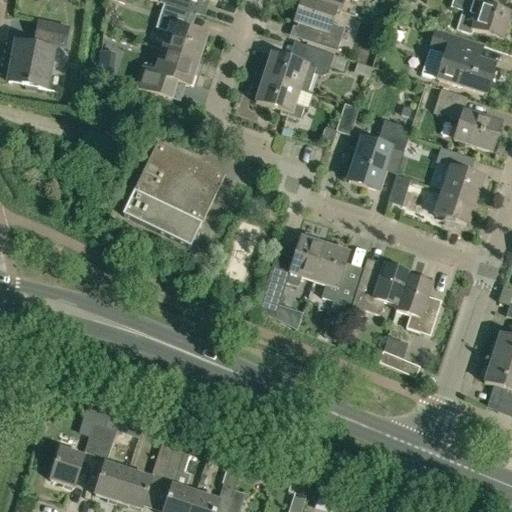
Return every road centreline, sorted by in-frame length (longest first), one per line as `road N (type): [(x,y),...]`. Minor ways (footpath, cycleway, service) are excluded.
road 1 (tertiary): [(423,455),(101,319),(0,295)]
road 2 (residential): [(251,0),(212,114),(228,135),(270,164),(293,204),(486,270)]
road 3 (residential): [(423,455),(486,270)]
